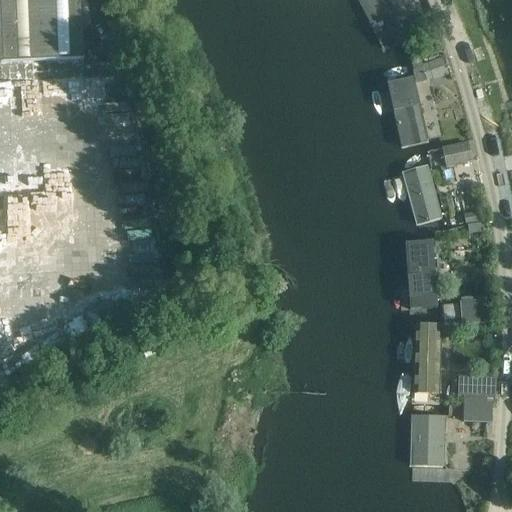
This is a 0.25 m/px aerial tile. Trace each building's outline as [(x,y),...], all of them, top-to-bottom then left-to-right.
[(0,0),(0,63),(84,60),(81,0),(0,0)] [(358,0),(383,52),(404,41),(384,0),(358,0)] [(433,39),(418,43),(421,56),(437,52),(433,39)] [(443,57),(422,63),(427,80),(448,74),(443,57)] [(430,143),(414,74),(393,79),(409,148),(430,143)] [(468,141),(442,147),(446,166),(472,159),(468,141)] [(445,223),(432,162),(404,168),(417,229),(445,223)] [(479,210),(464,213),(466,223),(481,220),(479,210)] [(480,222),(468,223),(469,233),(481,231),(480,222)] [(404,243),(408,312),(442,309),(438,241),(404,243)] [(488,298),(460,299),(461,325),(489,324),(488,298)] [(411,395),(439,396),(441,325),(413,324),(411,395)] [(494,381),(464,380),(464,393),(494,394),(494,381)] [(464,397),(463,420),(493,421),(494,398),(464,397)] [(408,467),(444,469),(446,416),(410,414),(408,467)]
